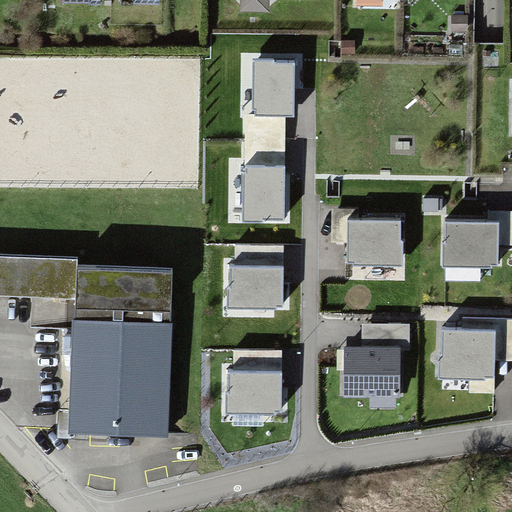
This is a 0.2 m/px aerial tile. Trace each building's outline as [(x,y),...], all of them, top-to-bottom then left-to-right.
[(239,0),(240,10),(269,11),(268,0),(239,0)] [(295,58),(254,58),(253,115),(294,116),(295,58)] [(284,165),(244,164),(242,222),(283,223),(284,165)] [(402,217),(347,216),(346,263),(400,264),(402,217)] [(498,219),(443,217),(442,265),(496,266),(498,219)] [(176,261),(0,250),(0,290),(174,300),(176,261)] [(282,263),(228,261),(226,309),(281,310),(282,263)] [(171,312),(78,307),(72,418),(165,423),(171,312)] [(494,330),(439,328),(438,376),(493,377),(494,330)] [(400,349),(345,348),(344,396),(370,397),(370,408),(396,408),(396,398),(400,398),(400,349)] [(281,369),(227,368),(225,415),(280,416),(281,369)]
